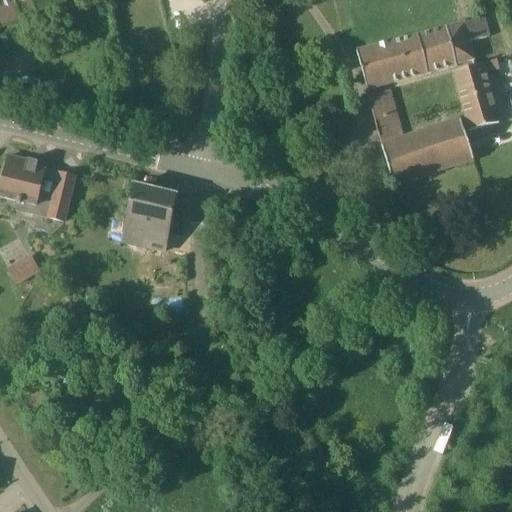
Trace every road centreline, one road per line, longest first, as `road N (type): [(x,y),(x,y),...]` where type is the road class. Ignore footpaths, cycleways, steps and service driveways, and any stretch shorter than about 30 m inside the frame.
road 1 (tertiary): [(468,300),(442,294),(314,215),(199,170)]
road 2 (unclassified): [(402,511),(459,369),(468,300)]
road 3 (tertiary): [(199,170),(0,121)]
road 4 (unclassified): [(199,170),(219,0)]
